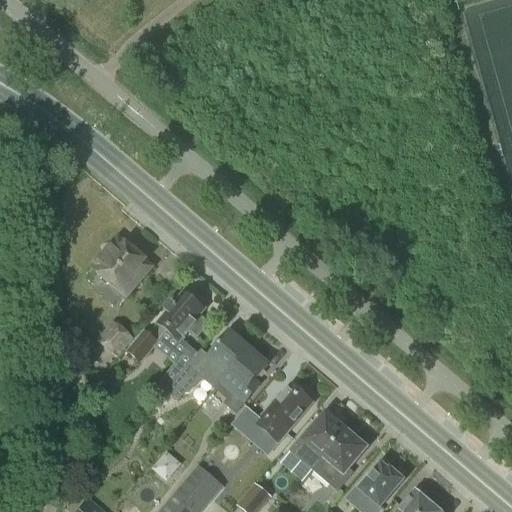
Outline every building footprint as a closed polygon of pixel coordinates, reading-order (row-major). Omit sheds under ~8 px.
[(145,264),(126,247),(125,248),(118,242),(93,271),(126,300),(151,271),(144,265),(145,264)] [(175,367),(184,374),(199,356),(198,357),(182,344),(191,333),(198,339),(208,327),(198,319),(204,312),(201,310),(203,307),(191,297),(188,300),(184,297),(175,308),(170,304),(163,312),(168,316),(158,328),(151,337),(145,332),(126,356),(140,367),(154,350),(175,367)] [(96,342),(119,360),(135,340),(113,322),(96,342)] [(217,389),(215,391),(248,351),(230,335),(209,359),(209,360),(207,362),(199,356),(184,374),(167,393),(177,402),(184,395),(189,395),(199,383),(199,377),(201,375),(217,389)] [(248,351),(215,391),(214,392),(226,402),(223,405),(237,418),(257,394),(251,388),(268,368),(248,351)] [(167,393),(184,374),(175,367),(159,386),(167,393)] [(256,426),(279,446),(312,406),(292,388),(280,402),(277,400),(256,426)] [(243,435),(253,426),(243,416),(234,425),(243,435)] [(311,473),(312,474),(345,434),(326,418),(304,444),(287,464),(296,472),(313,451),(323,460),(311,473)] [(345,434),(312,474),(337,495),(354,476),(349,472),(366,452),(345,434)] [(165,454),(156,473),(172,480),(180,461),(165,454)] [(205,511),(224,490),(199,468),(161,511),(205,511)] [(369,501),(380,511),(403,484),(390,473),(389,474),(381,468),(369,481),(368,480),(358,492),(350,500),(361,510),(369,501)] [(236,507),(241,511),(261,511),(271,500),(255,486),(236,507)] [(427,511),(431,508),(415,494),(399,511),(427,511)] [(99,511),(87,501),(76,511),(99,511)] [(310,511),(327,511),(318,503),(310,511)]
